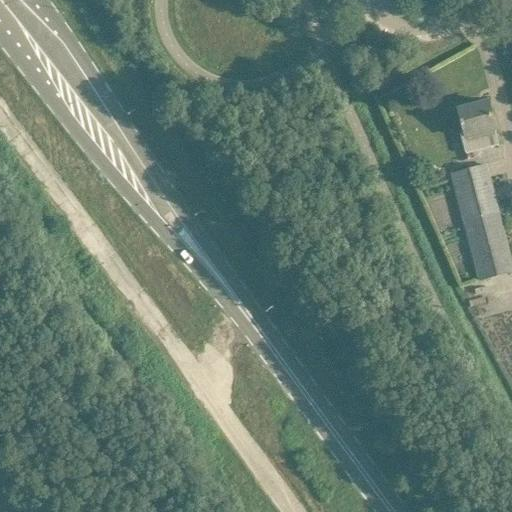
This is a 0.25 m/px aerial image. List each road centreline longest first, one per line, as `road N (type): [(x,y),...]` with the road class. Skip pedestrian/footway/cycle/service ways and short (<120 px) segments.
road 1 (primary): [(389,511),(189,240)]
road 2 (primary): [(189,240),(36,0)]
road 3 (primary): [(0,33),(66,117),(189,240)]
road 4 (unknown): [(468,11),(511,204)]
road 5 (tertiary): [(491,0),(414,28),(368,0)]
